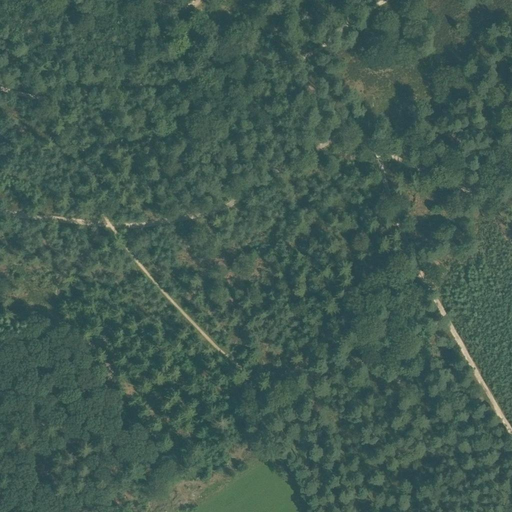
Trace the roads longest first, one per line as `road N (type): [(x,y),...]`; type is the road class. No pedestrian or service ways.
road 1 (track): [(286,64),(335,119),(377,147),(410,250),(511,436)]
road 2 (track): [(346,128),(227,205),(196,216),(110,226),(0,214)]
road 3 (track): [(511,157),(265,390)]
road 4 (track): [(0,88),(69,102),(111,86),(183,84)]
road 5 (track): [(286,64),(387,0)]
